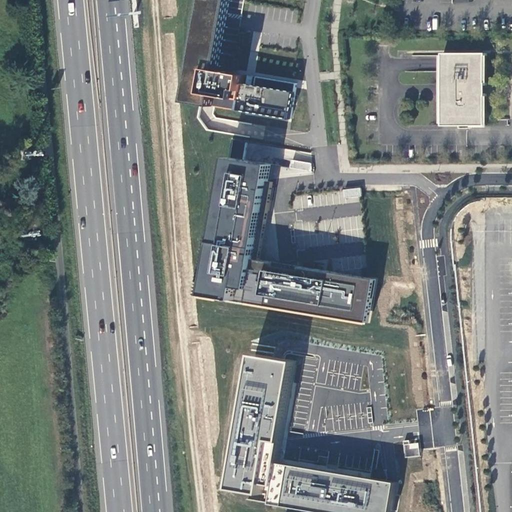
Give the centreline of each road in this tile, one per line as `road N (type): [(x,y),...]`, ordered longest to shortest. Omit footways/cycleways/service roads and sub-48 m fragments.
road 1 (trunk): [(70,0),(119,511)]
road 2 (trunk): [(155,511),(109,0)]
road 3 (unclassified): [(35,0),(79,511)]
road 4 (residential): [(441,197),(427,227),(456,511)]
road 5 (residential): [(441,197),(414,179),(329,182),(309,42),(314,0)]
